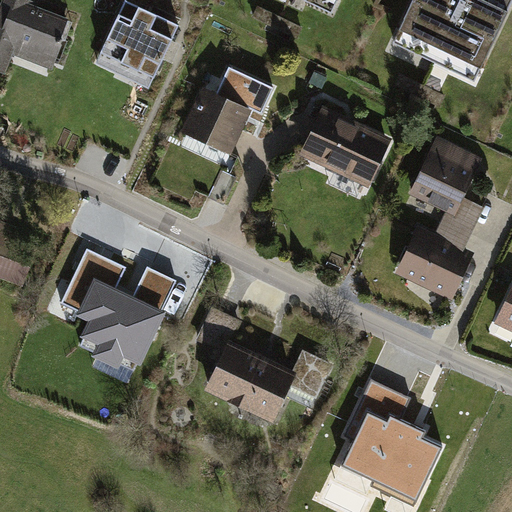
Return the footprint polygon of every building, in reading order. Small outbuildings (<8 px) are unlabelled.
[(13,55),(52,70),(70,23),(8,0),(2,0),(0,6),(0,74),(5,77),(13,55)] [(300,0),(335,16),(342,0),(300,0)] [(511,0),(416,0),(393,53),(481,92),(511,20),(511,0)] [(178,28),(126,4),(97,66),(150,90),(178,28)] [(260,8),(256,21),(300,36),(305,22),(260,8)] [(182,135),(232,157),(252,112),(203,90),(182,135)] [(298,168),(365,199),(392,143),(326,111),(298,168)] [(488,166),(432,142),(411,190),(466,214),(488,166)] [(0,281),(23,292),(46,237),(0,217),(0,281)] [(385,277),(447,304),(468,258),(406,231),(385,277)] [(133,372),(177,280),(148,266),(133,297),(116,289),(126,268),(88,250),(63,303),(94,318),(81,346),(95,353),(93,357),(119,370),(121,366),(133,372)] [(511,283),(489,332),(511,342),(511,283)] [(201,398),(270,429),(295,376),(225,344),(201,398)] [(343,467),(416,501),(441,449),(421,439),(425,433),(402,422),(415,396),(371,376),(343,435),(356,441),(343,467)]
